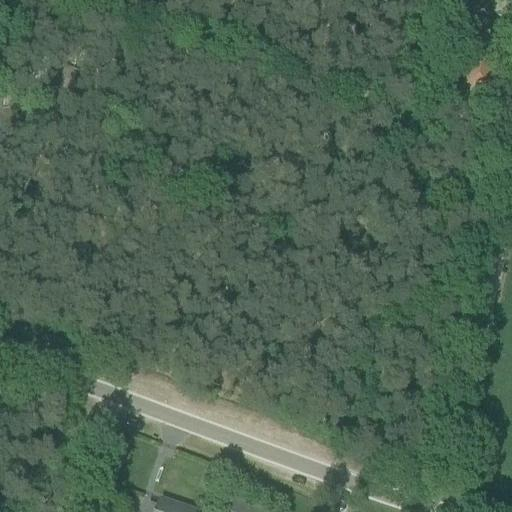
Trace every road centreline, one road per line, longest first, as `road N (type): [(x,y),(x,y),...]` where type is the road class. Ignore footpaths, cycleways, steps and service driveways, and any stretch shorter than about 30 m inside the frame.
road 1 (unclassified): [(0,351),(429,510)]
road 2 (track): [(462,511),(492,295)]
